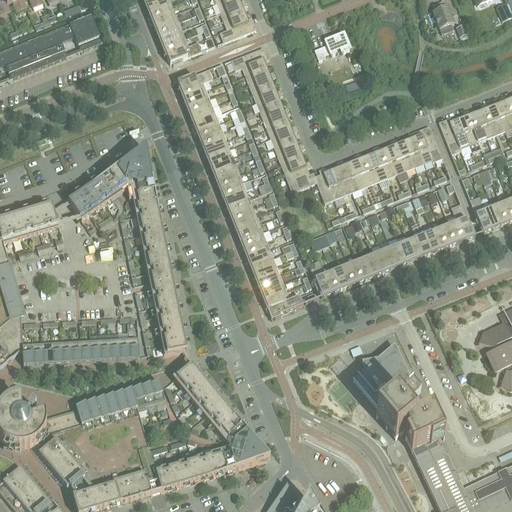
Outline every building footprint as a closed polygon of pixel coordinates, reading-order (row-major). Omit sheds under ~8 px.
[(0,0),(0,18),(10,14),(4,0),(0,0)] [(4,0),(10,14),(7,7),(12,5),(16,15),(26,11),(22,0),(4,0)] [(32,11),(43,7),(39,0),(22,0),(26,11),(27,11),(24,3),(28,1),(32,11)] [(166,0),(142,0),(146,9),(166,0)] [(149,17),(172,8),(168,0),(166,0),(146,9),(149,17)] [(220,16),(245,6),(244,3),(240,4),(238,0),(233,0),(216,7),(220,16)] [(473,0),(477,8),(492,2),(491,0),(473,0)] [(447,9),(445,10),(443,5),(432,10),(434,14),(432,15),(439,31),(454,26),(447,9)] [(220,16),(223,25),(245,16),(242,10),(246,8),(245,6),(220,16)] [(506,6),(496,10),(502,25),(511,20),(506,6)] [(81,14),(81,13),(78,7),(63,13),(66,19),(66,20),(81,14)] [(172,8),(149,17),(152,25),(175,16),(172,8)] [(175,16),(152,25),(156,34),(178,25),(175,16)] [(247,22),(245,16),(223,25),(226,33),(252,23),(251,20),(247,22)] [(37,72),(41,70),(41,71),(44,70),(44,69),(48,67),(48,68),(51,67),(51,66),(55,64),(55,65),(58,64),(58,63),(62,62),(65,61),(65,60),(67,59),(62,46),(75,40),(80,54),(83,53),(83,54),(88,52),(88,51),(95,49),(100,47),(99,47),(102,46),(91,19),(0,55),(0,70),(5,68),(11,82),(13,81),(14,82),(16,81),(16,80),(20,78),(21,79),(23,78),(23,77),(27,76),(28,76),(30,75),(30,74),(34,73),(35,74),(37,72)] [(256,33),(252,23),(226,33),(220,36),(224,46),(256,33)] [(43,31),(41,25),(34,28),(36,34),(43,31)] [(159,42),(182,33),(178,25),(156,34),(159,42)] [(463,28),(456,31),(460,40),(467,37),(463,28)] [(162,50),(185,41),(182,33),(159,42),(162,50)] [(314,53),(318,64),(325,61),(324,59),(329,57),(330,59),(337,56),(336,54),(339,53),(341,57),(351,52),(344,35),(334,39),(335,40),(331,42),(331,41),(324,43),(326,48),(314,53)] [(211,40),(205,42),(208,51),(214,49),(211,40)] [(185,41),(162,50),(166,59),(183,52),(198,46),(198,45),(188,49),(185,41)] [(183,52),(186,61),(202,55),(198,46),(183,52)] [(267,61),(263,51),(231,64),(235,74),(242,71),(267,61)] [(183,52),(166,59),(167,59),(170,67),(186,61),(183,52)] [(245,80),(267,71),(264,64),(268,63),(267,61),(242,71),(245,80)] [(222,67),(216,70),(219,79),(225,77),(222,67)] [(269,76),(267,71),(245,80),(249,89),(274,78),(273,75),(269,76)] [(209,72),(193,79),(197,87),(212,81),(209,72)] [(253,98),(274,89),(271,82),(275,81),(274,78),(249,89),(253,98)] [(180,94),(197,87),(193,79),(177,85),(180,93),(180,94)] [(180,94),(183,103),(206,93),(203,86),(212,82),(212,81),(197,87),(180,94)] [(276,94),(274,89),(253,98),(256,106),(282,96),(280,93),(276,94)] [(209,102),(206,93),(183,103),(187,111),(209,102)] [(282,99),(282,96),(256,106),(260,115),(281,107),(279,100),(282,99)] [(511,126),(511,100),(506,103),(504,99),(501,100),(511,126)] [(505,134),(511,131),(511,126),(501,100),(499,101),(500,105),(494,108),(505,134)] [(187,111),(190,119),(213,110),(209,102),(187,111)] [(496,138),(505,134),(494,108),(488,110),(486,106),(483,107),(496,138)] [(281,107),(260,115),(263,124),(289,114),(287,111),(283,112),(281,107)] [(487,141),(496,138),(483,107),(481,108),(482,112),(476,115),(487,141)] [(213,110),(190,119),(193,128),(216,119),(213,110)] [(469,113),(466,114),(478,145),(487,141),(476,115),(470,117),(469,113)] [(289,114),(263,124),(267,133),(288,124),(286,118),(290,117),(289,114)] [(469,149),(478,145),(466,114),(463,116),(464,120),(458,122),(469,149)] [(193,128),(197,136),(219,127),(216,119),(193,128)] [(461,152),(469,149),(458,122),(452,124),(451,120),(448,122),(461,154),(461,152)] [(451,158),(461,154),(448,122),(438,125),(451,158)] [(288,124),(267,133),(270,142),(296,132),(294,129),(291,130),(288,124)] [(197,136),(200,144),(223,135),(219,127),(197,136)] [(420,133),(433,165),(442,161),(429,129),(420,133)] [(296,132),(270,142),(274,151),(295,142),(293,136),(297,134),(296,132)] [(411,136),(423,167),(431,163),(432,165),(433,165),(420,133),(411,136)] [(200,144),(203,153),(226,144),(223,135),(200,144)] [(403,144),(414,170),(423,167),(411,136),(408,138),(409,141),(403,144)] [(295,142),(274,151),(277,160),(303,150),(302,146),(298,148),(295,142)] [(393,143),(405,174),(414,170),(403,144),(397,146),(396,142),(393,143)] [(386,151),(396,177),(405,174),(393,143),(390,145),(392,149),(386,151)] [(203,153),(207,161),(229,152),(226,144),(203,153)] [(375,151),(387,181),(396,177),(386,151),(380,153),(378,149),(375,151)] [(303,150),(277,160),(281,169),(303,160),(300,154),(304,152),(303,150)] [(368,158),(378,185),(387,181),(375,151),(372,152),(374,156),(368,158)] [(146,152),(116,172),(68,205),(81,225),(130,191),(164,358),(187,354),(147,156),(146,152)] [(207,161),(210,169),(233,160),(229,152),(207,161)] [(369,188),(378,185),(368,158),(362,160),(360,157),(357,158),(369,188)] [(361,192),(369,188),(357,158),(354,159),(356,163),(350,165),(361,192)] [(235,165),(233,160),(210,169),(213,178),(236,169),(236,168),(239,167),(238,164),(235,165)] [(303,160),(281,169),(285,178),(310,167),(309,164),(305,166),(303,160)] [(352,195),(361,192),(350,165),(344,168),(342,164),(339,165),(352,195)] [(332,172),(343,199),(352,195),(339,165),(336,166),(338,170),(332,172)] [(504,166),(497,169),(500,175),(506,173),(504,166)] [(310,167),(285,178),(292,196),(313,187),(310,177),(313,175),(309,177),(307,172),(311,170),(310,167)] [(236,169),(213,178),(217,186),(239,177),(236,169)] [(487,173),(491,183),(496,181),(493,175),(494,175),(493,170),(487,173)] [(334,203),(343,199),(332,172),(326,175),(324,171),(322,172),(334,203)] [(310,177),(313,187),(316,186),(324,206),(334,203),(322,172),(319,173),(320,177),(315,179),(313,175),(310,177)] [(243,186),(239,177),(217,186),(220,195),(243,186)] [(468,180),(462,183),(464,189),(470,187),(468,180)] [(243,186),(220,195),(223,203),(246,194),(251,192),(248,183),(243,186)] [(452,187),(446,189),(449,196),(455,193),(452,187)] [(437,192),(442,204),(448,201),(443,190),(437,192)] [(249,202),(246,194),(223,203),(227,211),(249,202)] [(427,197),(431,207),(437,205),(433,195),(427,197)] [(422,210),(428,207),(424,198),(418,201),(422,210)] [(507,198),(499,202),(501,207),(508,226),(511,223),(511,211),(509,204),(507,198)] [(478,200),(470,203),(477,223),(486,219),(478,200)] [(479,200),(478,200),(486,219),(491,232),(500,229),(492,211),(490,205),(482,208),(479,200)] [(412,203),(415,212),(422,210),(418,201),(412,203)] [(249,202),(227,211),(230,220),(253,211),(249,202)] [(499,202),(490,205),(492,211),(500,229),(508,226),(501,207),(499,202)] [(452,211),(459,230),(468,226),(460,207),(452,211)] [(0,223),(0,237),(3,247),(58,231),(52,208),(0,223)] [(388,222),(396,219),(393,210),(385,213),(387,220),(388,222)] [(256,219),(253,211),(230,220),(233,228),(256,219)] [(465,243),(459,230),(452,211),(451,211),(457,225),(449,228),(456,246),(465,243)] [(369,220),(372,229),(381,225),(377,216),(369,220)] [(259,227),(256,219),(233,228),(237,236),(259,227)] [(486,219),(477,223),(482,236),(483,236),(491,232),(486,219)] [(354,235),(362,232),(359,224),(351,227),(351,228),(354,235)] [(468,226),(459,230),(465,243),(473,239),(468,226)] [(263,236),(259,227),(237,236),(240,245),(263,236)] [(351,228),(345,231),(348,238),(354,235),(351,228)] [(456,246),(449,228),(441,231),(448,250),(456,246)] [(440,253),(432,235),(430,229),(422,233),(431,256),(440,253)] [(440,253),(448,250),(441,231),(432,235),(440,253)] [(423,260),(431,256),(422,233),(413,236),(416,241),(423,260)] [(327,236),(330,242),(335,240),(333,234),(327,236)] [(266,244),(263,236),(240,245),(244,253),(266,244)] [(0,370),(19,355),(22,355),(23,347),(21,319),(24,318),(9,267),(6,258),(3,247),(0,237),(0,370)] [(324,238),(318,240),(320,245),(322,250),(328,248),(324,238)] [(416,241),(407,245),(414,263),(423,260),(416,241)] [(62,242),(55,244),(58,252),(64,250),(62,242)] [(270,253),(266,244),(244,253),(247,262),(270,253)] [(307,245),(301,247),(303,254),(309,251),(307,245)] [(414,263),(407,245),(399,248),(406,266),(414,263)] [(50,246),(43,248),(45,256),(52,254),(50,246)] [(45,256),(43,248),(36,250),(39,258),(45,256)] [(399,248),(390,252),(398,270),(406,266),(399,248)] [(31,251),(25,253),(27,261),(34,259),(31,251)] [(389,273),(398,270),(390,252),(382,255),(389,273)] [(27,261),(25,253),(18,255),(20,263),(27,261)] [(247,262),(250,270),(273,261),(270,253),(247,262)] [(382,255),(373,258),(381,277),(389,273),(382,255)] [(6,258),(9,267),(16,265),(13,256),(6,258)] [(381,277),(373,258),(365,262),(372,280),(381,277)] [(276,269),(273,261),(250,270),(254,278),(276,269)] [(365,262),(357,265),(364,283),(372,280),(365,262)] [(346,263),(338,266),(340,272),(347,290),(356,287),(348,268),(346,263)] [(309,268),(316,285),(325,282),(318,264),(309,268)] [(318,264),(325,282),(331,297),(339,293),(332,275),(324,278),(318,264)] [(356,287),(364,283),(357,265),(348,268),(356,287)] [(254,278),(257,287),(280,278),(276,269),(254,278)] [(347,290),(340,272),(332,275),(339,293),(347,290)] [(283,286),(280,278),(257,287),(260,295),(283,286)] [(331,297),(325,282),(316,285),(322,300),(331,297)] [(283,286),(260,295),(264,303),(286,294),(283,286)] [(289,302),(286,294),(264,303),(267,312),(283,305),(299,299),(299,298),(289,302)] [(310,305),(316,303),(313,296),(307,299),(310,305)] [(299,299),(283,305),(286,314),(303,308),(299,299)] [(286,314),(283,305),(267,312),(272,324),(282,320),(280,317),(286,314)] [(511,312),(505,315),(504,314),(504,315),(507,322),(502,324),(503,326),(483,336),(479,346),(492,350),(494,355),(488,358),(490,358),(498,374),(496,375),(502,373),(504,377),(500,390),(510,393),(511,392),(511,312)] [(119,364),(120,364),(118,341),(118,337),(108,338),(109,342),(110,362),(110,365),(110,364),(119,364)] [(100,366),(100,362),(99,342),(99,338),(89,339),(89,343),(91,363),(91,366),(91,365),(98,365),(100,366)] [(99,338),(99,342),(100,362),(100,366),(101,366),(101,365),(110,365),(110,362),(109,342),(108,338),(99,338)] [(138,340),(128,341),(129,360),(129,364),(130,364),(130,363),(139,363),(139,362),(139,360),(138,340)] [(129,364),(129,360),(128,341),(118,341),(120,364),(120,363),(129,364)] [(91,366),(91,363),(89,343),(80,344),(81,367),(82,367),(82,366),(91,366)] [(72,367),(71,364),(70,344),(61,345),(62,368),(63,368),(63,367),(72,367)] [(80,344),(70,344),(71,364),(72,367),(72,366),(81,367),(80,344)] [(52,368),(51,345),(42,346),(43,369),(43,368),(52,368)] [(62,368),(61,345),(51,345),(52,368),(53,368),(53,367),(62,368)] [(23,347),(22,355),(23,367),(23,369),(33,369),(32,346),(23,347)] [(42,346),(32,346),(33,369),(34,369),(34,368),(43,369),(42,346)] [(354,382),(381,415),(396,403),(400,407),(408,400),(418,412),(415,417),(418,421),(432,415),(433,417),(435,414),(422,399),(420,401),(411,391),(395,356),(377,372),(371,364),(363,366),(367,371),(352,383),(353,384),(354,382)] [(270,463),(247,436),(191,368),(173,383),(229,451),(155,473),(162,495),(270,463)] [(150,387),(149,387),(156,409),(157,412),(166,409),(159,384),(150,388),(150,387)] [(140,390),(141,393),(147,412),(156,409),(149,387),(141,391),(141,390),(140,390)] [(138,415),(147,412),(141,393),(140,390),(132,393),(132,392),(131,393),(137,412),(138,415)] [(122,395),(123,399),(128,415),(137,412),(131,393),(123,396),(122,395)] [(118,418),(128,415),(123,399),(122,395),(113,399),(113,398),(118,418)] [(103,401),(104,404),(109,420),(118,418),(113,398),(104,402),(104,401),(103,401)] [(405,441),(405,442),(411,455),(413,454),(429,446),(430,448),(437,445),(444,442),(433,417),(432,415),(418,421),(415,417),(418,412),(408,400),(400,407),(396,403),(381,415),(375,420),(395,443),(406,433),(408,439),(405,441)] [(109,420),(104,404),(103,401),(95,404),(95,403),(94,404),(100,423),(109,420)] [(43,440),(82,428),(77,412),(76,412),(45,422),(45,420),(33,423),(22,415),(22,402),(20,402),(18,402),(16,403),(14,403),(12,404),(10,404),(9,405),(7,406),(6,407),(4,408),(3,410),(1,411),(0,412),(0,443),(1,444),(2,446),(4,447),(5,448),(7,450),(9,451),(11,451),(12,452),(14,453),(16,453),(18,453),(20,453),(22,453),(24,453),(26,453),(28,452),(30,452),(31,451),(33,450),(35,449),(36,448),(37,447),(39,445),(40,443),(43,440)] [(85,406),(86,410),(91,426),(100,423),(94,404),(86,407),(86,406),(85,406)] [(77,412),(82,428),(91,426),(86,410),(85,406),(76,410),(76,412),(77,412)] [(32,409),(27,415),(31,418),(36,412),(32,409)] [(33,450),(39,457),(38,458),(67,492),(67,491),(75,500),(72,501),(75,511),(105,511),(162,495),(155,473),(138,415),(137,412),(128,415),(118,418),(109,420),(100,423),(91,426),(82,428),(43,440),(40,443),(39,445),(37,447),(36,448),(35,449),(33,450)] [(468,511),(460,493),(459,493),(456,487),(460,485),(455,476),(452,477),(444,461),(447,459),(443,450),(440,451),(437,445),(430,448),(429,446),(413,454),(439,511),(468,511)] [(0,459),(0,488),(19,473),(18,472),(16,470),(14,468),(12,466),(10,465),(8,463),(5,462),(3,461),(0,460),(0,459)] [(511,511),(511,468),(505,472),(504,472),(505,473),(499,476),(499,475),(498,475),(498,477),(492,479),(492,478),(479,484),(479,486),(473,488),(473,487),(472,488),(472,489),(469,491),(468,490),(460,493),(468,511),(511,511)] [(19,473),(0,488),(0,497),(12,511),(41,511),(48,506),(20,472),(19,473)] [(300,511),(304,510),(304,509),(303,508),(286,488),(281,495),(268,511),(300,511)] [(304,509),(304,510),(300,511),(315,511),(308,501),(305,506),(304,509)]
